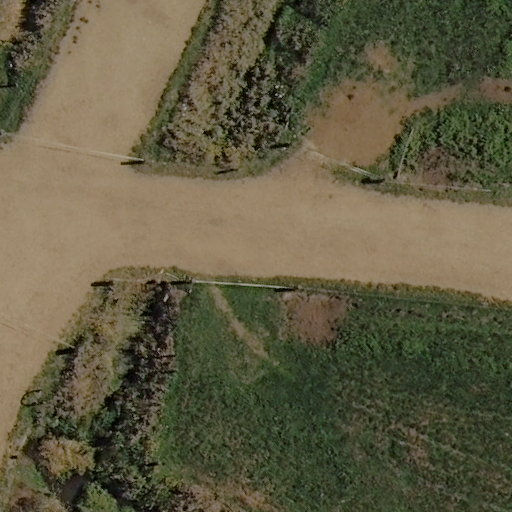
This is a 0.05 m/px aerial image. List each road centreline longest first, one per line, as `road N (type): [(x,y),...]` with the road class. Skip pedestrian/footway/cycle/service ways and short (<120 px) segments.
road 1 (track): [(41,511),(271,0)]
road 2 (track): [(511,226),(187,193),(0,104)]
